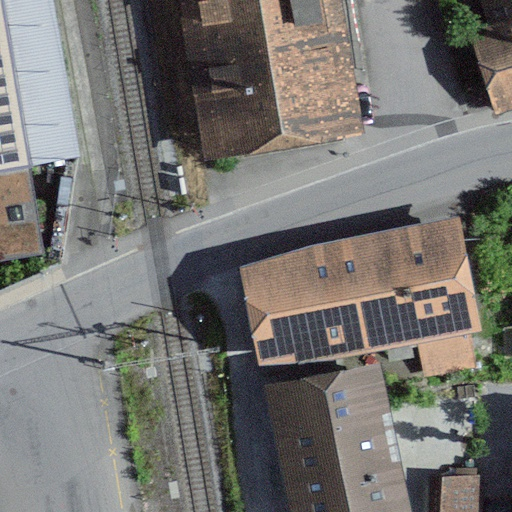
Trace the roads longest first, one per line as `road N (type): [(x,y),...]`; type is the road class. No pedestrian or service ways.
road 1 (unclassified): [(163,271),(321,204),(511,156)]
road 2 (unclassified): [(31,331),(67,511)]
road 3 (unclassified): [(163,271),(31,331)]
